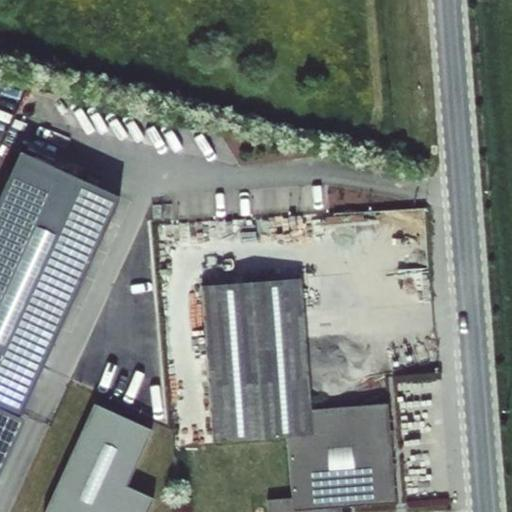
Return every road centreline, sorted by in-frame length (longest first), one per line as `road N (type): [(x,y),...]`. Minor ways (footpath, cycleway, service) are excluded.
road 1 (unknown): [(0,477),(108,240),(138,201),(200,185),(462,180)]
road 2 (residential): [(486,511),(448,0)]
